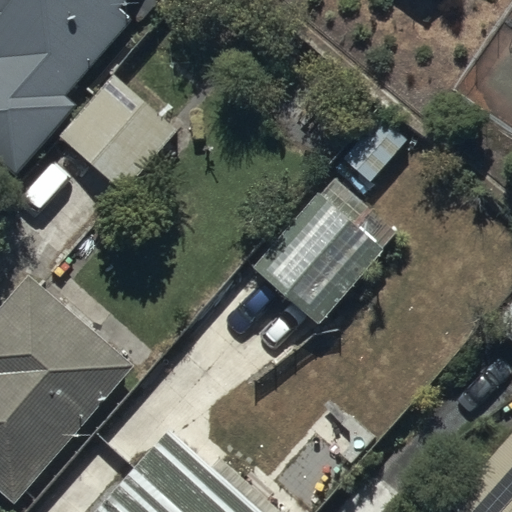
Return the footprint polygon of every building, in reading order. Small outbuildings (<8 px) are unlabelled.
[(131,0),(0,0),(0,159),(19,176),(81,106),(72,98),(136,24),(122,11),(131,0)] [(119,76),(61,136),(124,197),(182,137),(119,76)] [(319,189),(252,264),(322,328),(390,253),(319,189)] [(511,305),(494,326),(511,341),(511,305)] [(0,380),(0,500),(12,511),(14,511),(136,386),(62,316),(0,380)] [(511,511),(511,442),(451,511),(511,511)] [(246,511),(172,447),(114,511),(246,511)]
